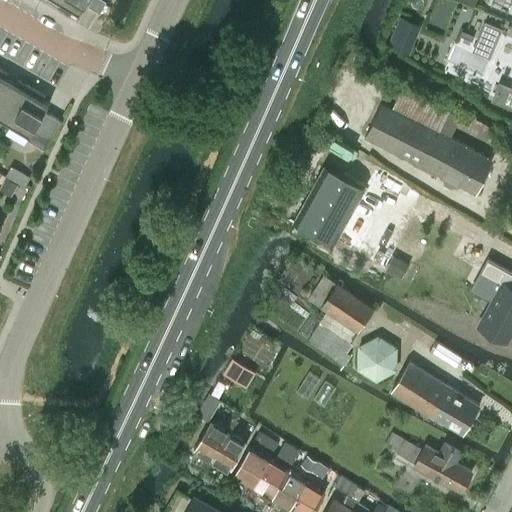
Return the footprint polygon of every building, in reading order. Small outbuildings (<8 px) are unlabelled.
[(59,0),(56,6),(70,14),(73,9),(79,13),(86,0),(59,0)] [(100,0),(92,0),(89,7),(99,13),(105,3),(100,0)] [(474,49),(489,56),(500,29),(486,23),(474,49)] [(0,95),(9,81),(5,78),(7,73),(0,68),(0,95)] [(0,117),(10,123),(31,87),(17,79),(14,84),(9,81),(0,95),(0,117)] [(48,104),(42,100),(45,95),(31,87),(10,123),(30,135),(28,138),(45,149),(62,120),(44,110),(48,104)] [(492,159),(438,131),(448,111),(402,87),(391,107),(381,102),(364,135),(443,176),(443,183),(451,187),(457,183),(475,192),(492,159)] [(324,164),(293,220),(333,243),(365,187),(324,164)] [(22,172),(16,183),(18,184),(25,188),(31,177),(22,172)] [(0,189),(10,196),(18,184),(16,183),(6,177),(0,186),(0,189)] [(477,324),(506,340),(511,329),(511,271),(487,258),(479,272),(492,279),(489,284),(497,288),(477,324)] [(326,310),(356,330),(372,306),(324,273),(308,297),(326,310)] [(320,321),(308,339),(344,364),(350,354),(346,351),(352,343),(320,321)] [(377,334),(357,345),(356,368),(376,380),(396,369),(397,346),(377,334)] [(430,350),(456,366),(461,356),(436,340),(430,350)] [(232,356),(222,372),(234,379),(244,363),(232,356)] [(462,431),(479,403),(408,361),(391,389),(462,431)] [(196,413),(209,420),(221,399),(208,392),(196,413)] [(212,458),(229,431),(211,420),(194,448),(212,458)] [(229,431),(212,458),(230,469),(246,441),(229,431)] [(395,431),(387,443),(398,450),(397,452),(415,462),(413,464),(461,490),(471,470),(455,461),(460,451),(443,442),(438,452),(424,445),(423,447),(405,437),(395,431)] [(253,483),(267,458),(248,447),(234,472),(253,483)] [(253,483),(272,494),(286,470),(267,458),(253,483)] [(322,476),(328,467),(329,466),(318,459),(312,469),(322,476)] [(291,505),(305,481),(286,470),(272,494),(291,505)] [(357,500),(364,489),(357,484),(341,475),(335,484),(347,492),(341,501),(333,496),(323,511),(349,511),(356,500),(357,500)] [(312,511),(324,492),(305,481),(291,505),(301,511),(312,511)] [(184,511),(216,511),(193,498),(184,511)] [(380,499),(372,511),(373,511),(381,511),(387,503),(380,499)] [(356,500),(349,511),(364,511),(368,507),(357,500),(356,500)]
